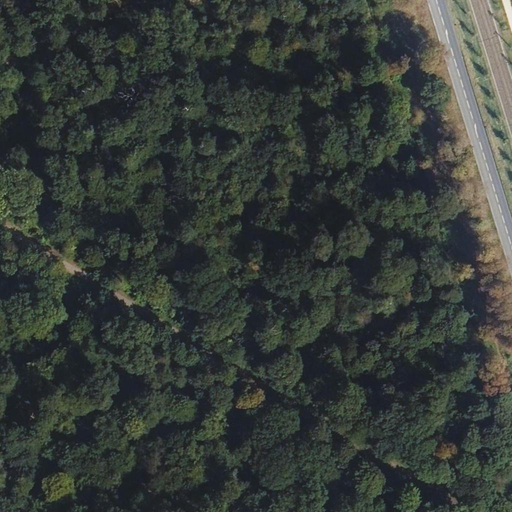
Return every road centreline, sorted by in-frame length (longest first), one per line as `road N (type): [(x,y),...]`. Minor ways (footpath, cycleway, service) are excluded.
road 1 (track): [(511,483),(366,0)]
road 2 (secondary): [(436,0),(511,248)]
